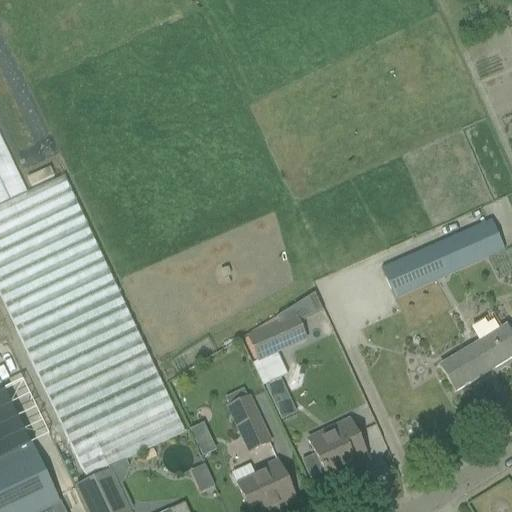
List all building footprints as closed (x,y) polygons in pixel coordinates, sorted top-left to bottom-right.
[(0,206),(26,194),(0,139),(0,206)] [(49,170),(27,180),(30,188),(53,179),(49,170)] [(0,209),(0,295),(40,378),(88,478),(107,470),(183,434),(115,287),(64,179),(0,209)] [(477,228),(367,278),(381,307),(490,258),(477,228)] [(306,341),(298,322),(281,330),(279,327),(249,340),(259,362),(306,341)] [(439,370),(455,395),(480,380),(476,373),(489,364),(494,371),(511,360),(511,340),(503,327),(473,345),(474,348),(439,370)] [(283,380),(267,385),(277,419),(293,415),(283,380)] [(229,408),(247,400),(243,391),(225,400),(229,408)] [(249,454),(270,445),(249,399),(247,400),(229,408),(228,409),(249,454)] [(326,482),(342,475),(355,469),(353,466),(366,459),(349,423),(334,429),(337,436),(311,448),(314,456),(323,475),(326,482)] [(195,446),(209,439),(203,426),(189,432),(195,446)] [(62,511),(59,504),(56,505),(30,450),(0,464),(0,511),(62,511)] [(323,475),(314,456),(300,462),(309,481),(323,475)] [(237,488),(248,511),(267,511),(277,508),(278,511),(279,511),(296,504),(277,464),(254,474),(256,479),(237,488)] [(188,472),(198,495),(213,488),(203,466),(188,472)] [(73,488),(84,511),(126,511),(108,472),(73,488)]
